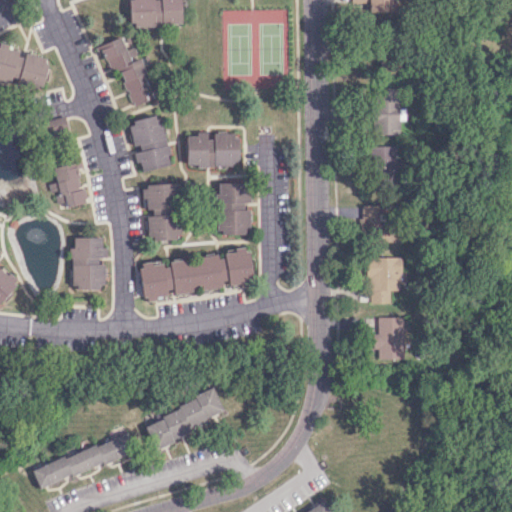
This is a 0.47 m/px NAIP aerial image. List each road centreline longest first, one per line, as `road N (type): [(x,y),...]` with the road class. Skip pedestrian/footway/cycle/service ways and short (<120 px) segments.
road 1 (residential): [(313,0),(313,401),(292,450),(262,479),(157,511)]
road 2 (residential): [(48,0),(106,154),(121,230),(125,333)]
road 3 (residential): [(318,293),(181,329),(0,329)]
road 4 (residential): [(265,133),(270,305)]
